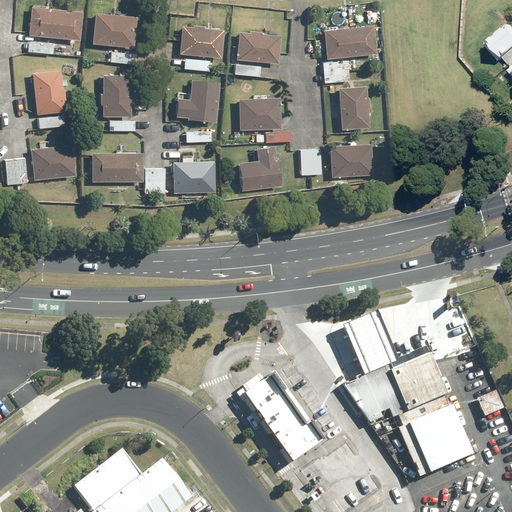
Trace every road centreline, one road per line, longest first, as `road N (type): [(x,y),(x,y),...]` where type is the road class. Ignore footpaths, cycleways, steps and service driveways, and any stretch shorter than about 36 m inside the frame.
road 1 (secondary): [(511,242),(391,274),(217,297),(0,295)]
road 2 (secondary): [(0,257),(196,262),(371,239),(511,206)]
road 3 (unclassified): [(0,467),(85,404),(134,399),(194,425),(264,511)]
road 4 (unknown): [(277,0),(287,144)]
road 5 (unknown): [(145,0),(140,138)]
